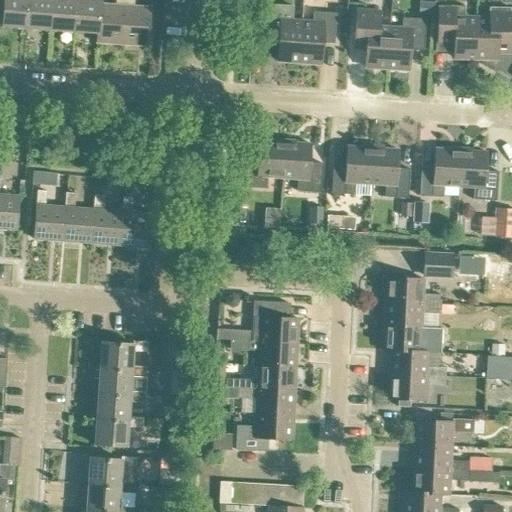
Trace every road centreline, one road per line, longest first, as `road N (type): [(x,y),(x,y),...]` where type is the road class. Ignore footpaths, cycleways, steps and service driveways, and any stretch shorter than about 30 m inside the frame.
road 1 (residential): [(40,297),(159,304),(188,277),(337,288)]
road 2 (residential): [(495,116),(194,95)]
road 3 (residential): [(352,511),(352,489),(331,466),(337,288)]
road 4 (residential): [(24,511),(40,297)]
road 5 (residential): [(194,95),(0,82)]
